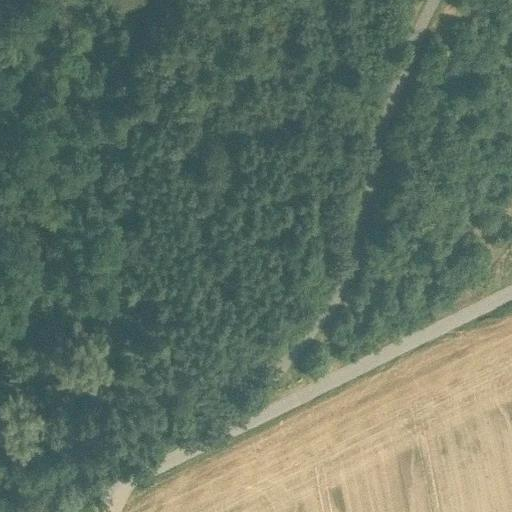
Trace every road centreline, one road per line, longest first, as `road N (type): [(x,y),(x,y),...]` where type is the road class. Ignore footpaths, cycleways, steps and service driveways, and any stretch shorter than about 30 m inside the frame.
road 1 (track): [(437,0),(378,149),(340,296),(226,439)]
road 2 (track): [(511,295),(226,439)]
road 3 (track): [(226,439),(73,511)]
